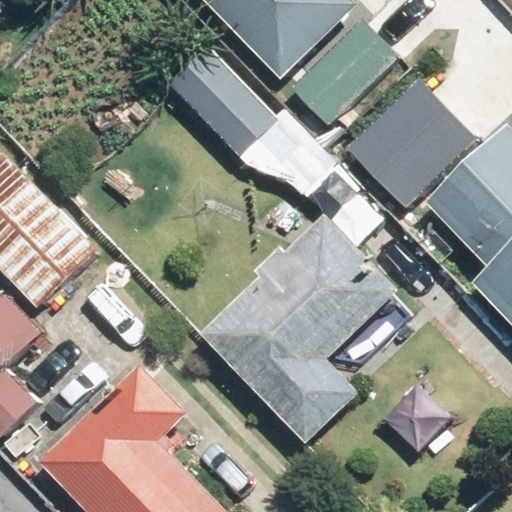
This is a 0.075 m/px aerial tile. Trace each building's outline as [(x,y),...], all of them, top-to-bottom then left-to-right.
[(0,0),(0,26),(16,7),(7,0),(0,0)] [(223,0),(298,72),(369,0),(223,0)] [(411,0),(446,34),(480,0),(411,0)] [(191,86),(249,149),(282,119),(225,56),(191,86)] [(511,139),(451,198),(507,254),(483,278),(511,306),(511,139)] [(20,148),(0,164),(0,252),(49,312),(111,261),(20,148)] [(412,296),(337,217),(215,332),(254,373),(253,375),(314,441),(369,391),(342,362),(412,296)] [(0,418),(13,432),(72,374),(0,300),(0,418)] [(51,456),(100,511),(250,511),(133,382),(51,456)]
